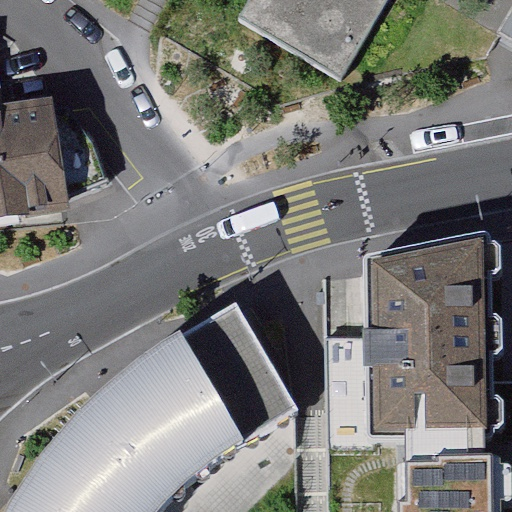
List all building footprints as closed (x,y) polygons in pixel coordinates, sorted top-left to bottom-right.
[(347,86),(396,0),(261,0),(246,27),(347,86)] [(0,97),(0,217),(90,205),(74,88),(0,98),(0,97)] [(494,250),(371,274),(376,448),(494,445),(494,250)] [(298,407),(251,308),(217,325),(163,359),(117,397),(72,445),(33,501),(28,511),(175,511),(206,479),(263,429),(298,407)] [(511,511),(511,494),(378,495),(378,511),(511,511)]
